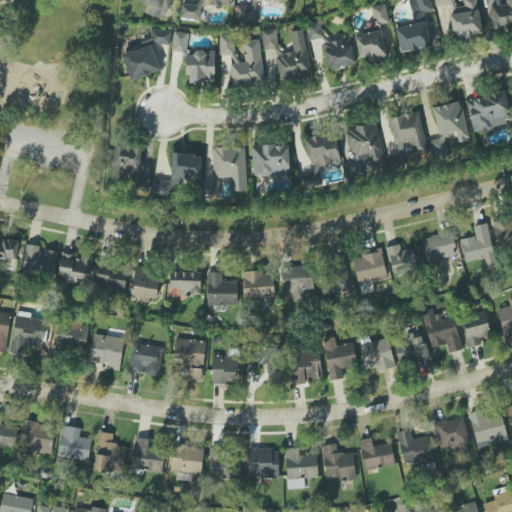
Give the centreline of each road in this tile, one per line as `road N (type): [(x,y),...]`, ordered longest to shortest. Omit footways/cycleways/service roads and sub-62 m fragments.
road 1 (residential): [(0,383),(205,415),(293,418),(364,408),(511,367)]
road 2 (residential): [(0,205),(232,239),(317,231),(511,184)]
road 3 (residential): [(160,114),(254,116),(511,60)]
